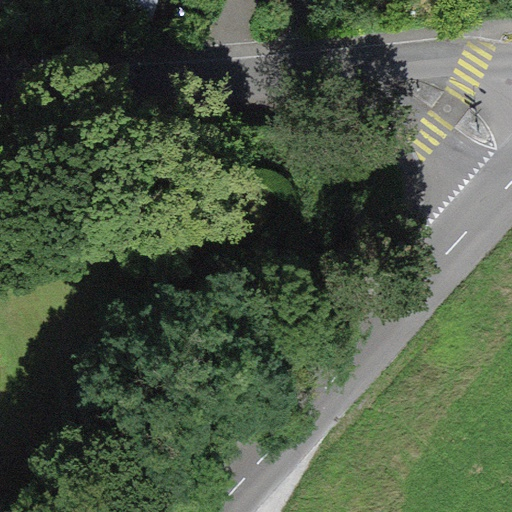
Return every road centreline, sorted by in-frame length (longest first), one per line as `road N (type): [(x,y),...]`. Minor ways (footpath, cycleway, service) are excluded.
road 1 (residential): [(0,95),(401,83),(451,108),(511,156)]
road 2 (tertiary): [(217,511),(511,185)]
